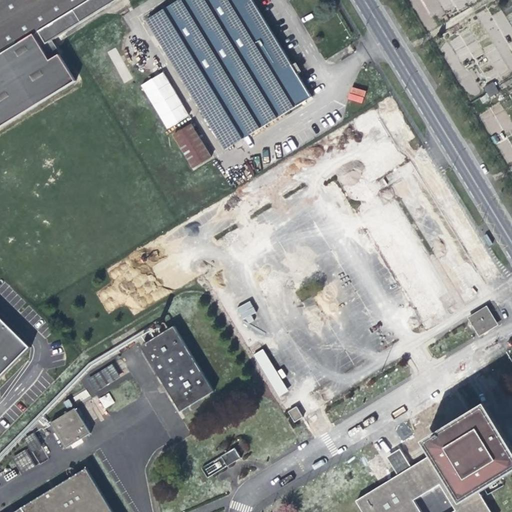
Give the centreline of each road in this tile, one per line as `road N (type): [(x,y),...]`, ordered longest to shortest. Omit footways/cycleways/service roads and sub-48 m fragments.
road 1 (tertiary): [(511,243),(363,0)]
road 2 (unknown): [(0,499),(110,441)]
